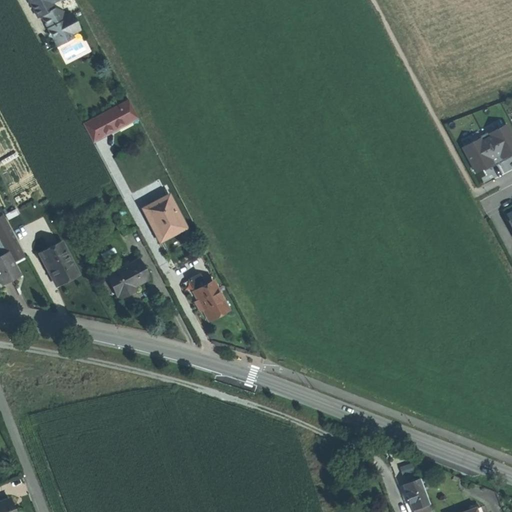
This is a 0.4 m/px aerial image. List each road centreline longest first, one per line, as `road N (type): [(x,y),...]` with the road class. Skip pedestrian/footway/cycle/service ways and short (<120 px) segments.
road 1 (secondary): [(0,316),(251,376),(511,477)]
road 2 (residential): [(0,392),(45,511)]
